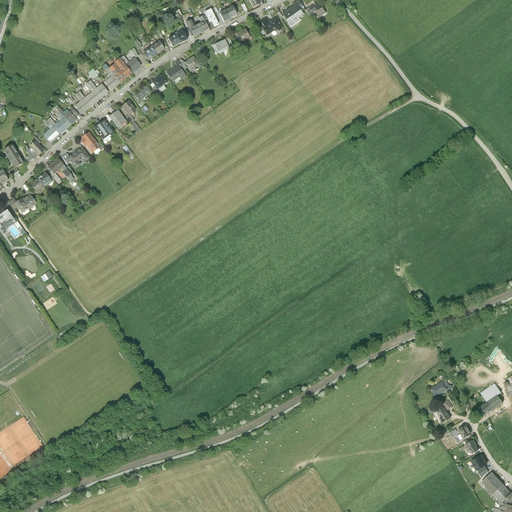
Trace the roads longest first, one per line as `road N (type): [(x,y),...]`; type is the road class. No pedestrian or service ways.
road 1 (track): [(418,93),(89,314),(1,195)]
road 2 (residential): [(0,196),(130,83),(226,23),(281,0)]
road 3 (residential): [(335,0),(424,99),(456,116),(511,187)]
road 4 (track): [(473,428),(508,403),(497,376),(451,369),(397,266)]
road 5 (residential): [(511,480),(483,447),(451,369)]
